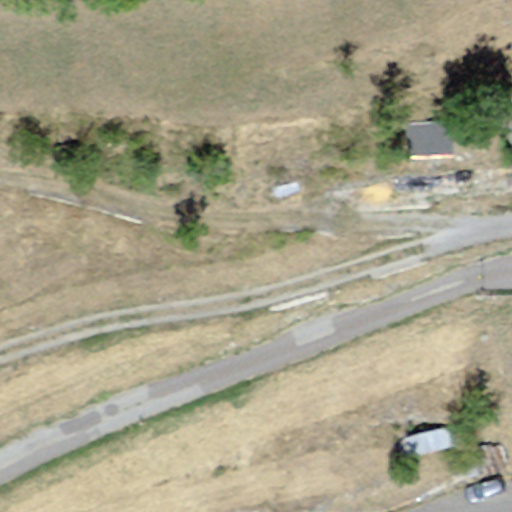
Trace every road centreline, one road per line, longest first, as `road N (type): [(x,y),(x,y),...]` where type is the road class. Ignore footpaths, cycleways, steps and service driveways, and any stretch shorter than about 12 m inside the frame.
road 1 (residential): [(511,270),(444,287),(0,463)]
road 2 (track): [(511,227),(0,359)]
road 3 (track): [(489,232),(460,223),(217,222),(0,179)]
